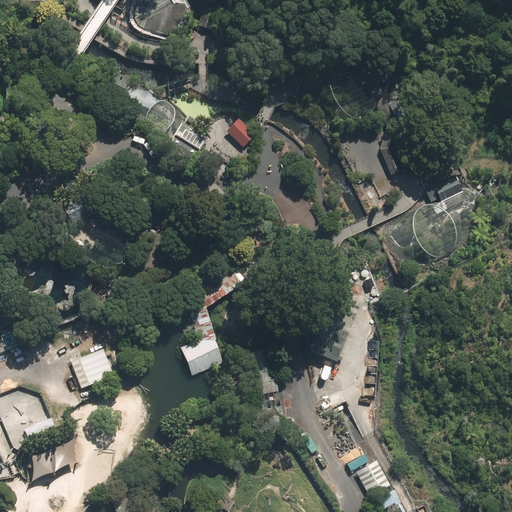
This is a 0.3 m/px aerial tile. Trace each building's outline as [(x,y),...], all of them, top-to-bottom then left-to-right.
[(142,0),(138,7),(136,17),(140,24),(152,30),(167,36),(184,20),(168,0),(142,0)] [(218,33),(222,7),(202,4),(198,30),(218,33)] [(302,70),(278,57),(271,71),(295,84),(302,70)] [(238,118),(227,129),(243,145),(248,140),(254,134),(250,129),(238,118)] [(182,122),(177,131),(201,145),(206,137),(182,122)] [(424,188),(430,201),(459,187),(453,174),(424,188)] [(62,206),(72,223),(93,212),(84,195),(62,206)] [(181,298),(199,341),(182,348),(193,375),(222,363),(205,310),(242,285),(227,268),(181,298)] [(329,294),(307,348),(336,359),(358,305),(329,294)] [(15,330),(2,336),(7,349),(21,343),(15,330)] [(279,391),(270,347),(242,353),(250,396),(279,391)] [(113,376),(102,350),(70,362),(81,388),(113,376)] [(330,409),(343,402),(338,393),(325,400),(330,409)] [(319,447),(295,414),(288,420),(311,452),(319,447)] [(58,428),(53,417),(25,431),(30,441),(58,428)] [(376,461),(355,472),(369,497),(390,486),(376,461)] [(376,500),(382,511),(400,501),(394,490),(376,500)] [(136,511),(130,496),(112,504),(115,511),(136,511)]
